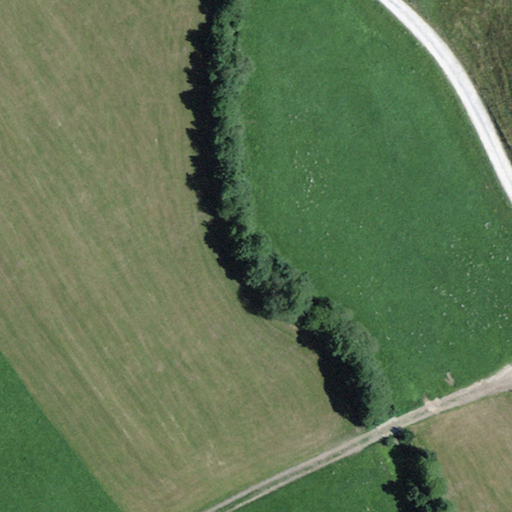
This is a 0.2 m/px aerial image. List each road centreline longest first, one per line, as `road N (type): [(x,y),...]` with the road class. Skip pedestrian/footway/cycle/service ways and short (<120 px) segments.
road 1 (track): [(215,511),(363,434),(511,374)]
road 2 (track): [(391,0),(456,74),(511,194)]
